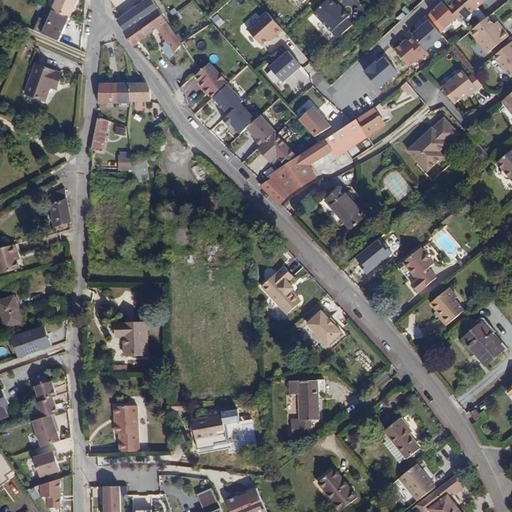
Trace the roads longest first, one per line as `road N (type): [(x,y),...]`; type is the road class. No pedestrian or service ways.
road 1 (residential): [(488,470),(445,399),(193,137),(100,14)]
road 2 (residential): [(100,14),(85,139),(77,511)]
